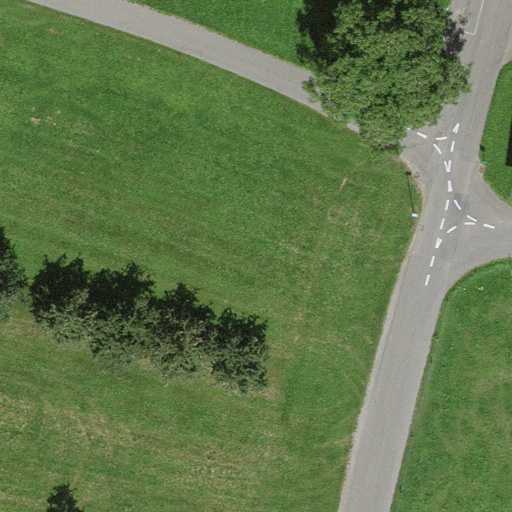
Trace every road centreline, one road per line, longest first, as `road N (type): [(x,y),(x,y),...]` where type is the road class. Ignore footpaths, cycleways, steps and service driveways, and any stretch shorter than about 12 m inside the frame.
road 1 (track): [(51,0),(462,146)]
road 2 (unclassified): [(445,217),(376,511)]
road 3 (unclassified): [(507,0),(445,217)]
